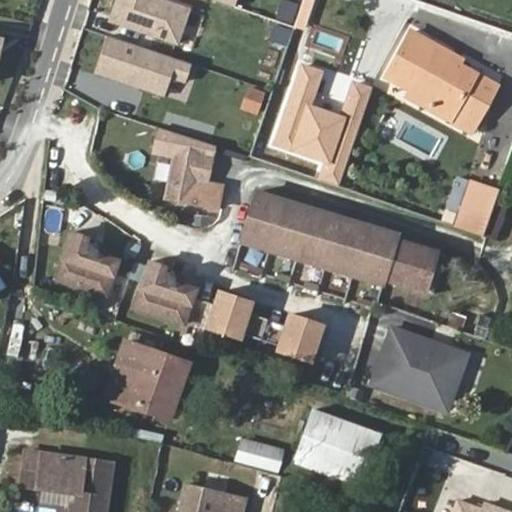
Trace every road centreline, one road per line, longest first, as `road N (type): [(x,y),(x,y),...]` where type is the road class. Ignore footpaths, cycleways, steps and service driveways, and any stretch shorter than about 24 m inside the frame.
road 1 (unknown): [(233,264),(242,205),(253,179),(268,173),(511,260)]
road 2 (residential): [(69,0),(0,169)]
